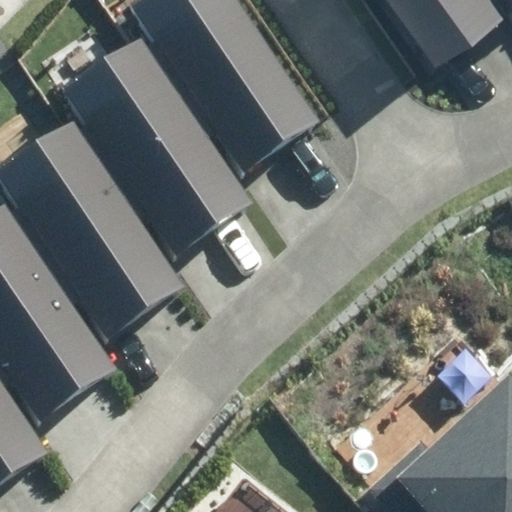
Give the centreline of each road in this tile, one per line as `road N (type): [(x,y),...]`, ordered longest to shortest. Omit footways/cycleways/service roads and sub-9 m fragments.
road 1 (residential): [(88,511),(274,293),(407,179)]
road 2 (residential): [(290,0),(407,179)]
